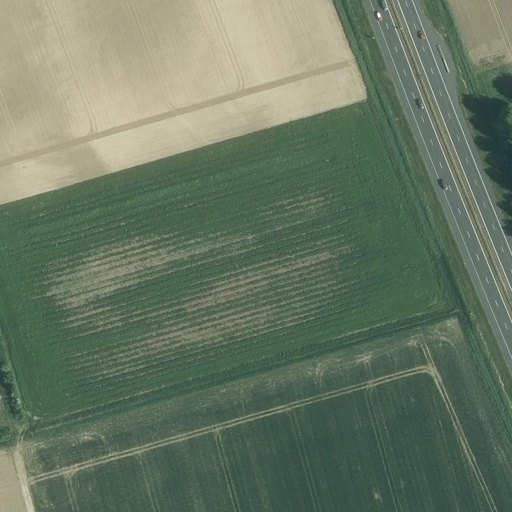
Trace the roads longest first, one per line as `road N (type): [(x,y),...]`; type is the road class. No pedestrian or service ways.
road 1 (motorway): [(377,0),(511,341)]
road 2 (motorway): [(511,273),(404,0)]
